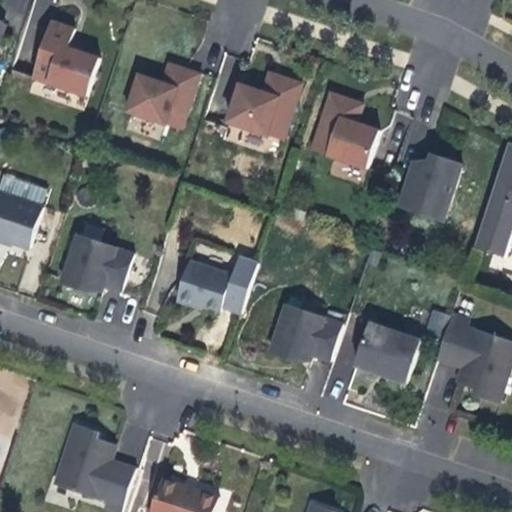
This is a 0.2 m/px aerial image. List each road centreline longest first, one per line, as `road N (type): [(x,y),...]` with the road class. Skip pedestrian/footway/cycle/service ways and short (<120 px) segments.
road 1 (residential): [(0,322),(511,496)]
road 2 (residential): [(347,0),(442,33),(511,69)]
